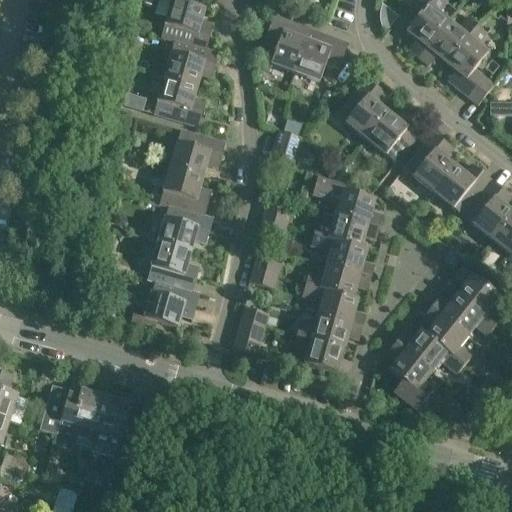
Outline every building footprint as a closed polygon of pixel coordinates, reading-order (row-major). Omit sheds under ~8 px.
[(205,52),(212,28),(201,25),(204,12),(187,7),(189,0),(158,0),(154,17),(166,20),(161,40),(175,44),(205,52)] [(285,0),(283,8),(294,11),(297,0),(285,0)] [(418,60),(448,23),(438,15),(447,4),(441,0),(417,0),(411,9),(420,16),(406,35),(416,43),(408,52),(418,60)] [(296,13),(308,17),(310,13),(306,5),(300,3),(296,13)] [(399,20),(383,8),(381,17),(381,24),(382,31),(389,33),(399,20)] [(310,32),(301,29),(273,19),(264,44),(277,49),(270,67),(294,76),(310,32)] [(446,67),(477,28),(467,21),(458,32),(448,23),(418,60),(428,69),(436,59),(446,67)] [(254,25),(249,38),(259,42),(264,29),(254,25)] [(467,100),(483,80),(474,72),(487,56),(477,47),(486,36),(477,28),(446,67),(455,74),(447,84),(467,100)] [(348,46),(311,33),(310,32),(294,76),(318,85),(325,67),(338,72),(348,46)] [(212,81),(219,56),(205,52),(175,44),(164,80),(196,89),(200,78),(212,81)] [(193,101),(196,89),(164,80),(153,117),(197,130),(205,105),(193,101)] [(467,100),(477,108),(493,88),(483,80),(467,100)] [(365,143),(387,116),(377,108),(385,98),(364,82),(335,119),(365,143)] [(324,97),(321,102),(323,107),(329,107),(332,102),(329,97),(324,97)] [(511,106),(490,107),(490,120),(511,119),(511,106)] [(424,130),(415,123),(404,113),(396,123),(387,116),(365,143),(395,166),(424,130)] [(286,122),(282,135),(301,141),(305,128),(286,122)] [(217,171),(225,146),(180,133),(170,171),(202,180),(205,168),(217,171)] [(295,166),(302,141),(301,141),(282,135),(278,134),(270,159),(290,165),(295,166)] [(452,152),(433,137),(431,136),(402,172),(433,196),(454,169),(444,162),(452,152)] [(462,220),(491,183),(471,167),(463,177),(454,169),(433,196),(462,220)] [(199,191),(202,180),(170,171),(161,207),(169,210),(212,222),(213,222),(204,219),(211,195),(199,191)] [(370,196),(378,186),(366,177),(359,187),(370,196)] [(349,190),(331,185),(316,181),(312,199),(337,206),(334,218),(379,231),(382,218),(370,215),(374,203),(348,196),(349,190)] [(492,243),(511,217),(511,215),(504,209),(511,199),(491,183),(462,220),(492,243)] [(205,247),(212,222),(169,210),(159,246),(190,255),(193,243),(205,247)] [(290,217),(284,216),(265,210),(262,222),(286,229),(290,217)] [(511,217),(492,243),(511,259),(511,217)] [(375,243),(379,231),(334,218),(330,231),(316,227),(313,237),(360,251),(363,240),(375,243)] [(283,243),(286,229),(262,222),(258,235),(283,243)] [(426,248),(434,238),(424,230),(422,232),(421,232),(415,239),(426,248)] [(366,253),(360,251),(313,237),(309,250),(329,256),(325,269),(370,282),(374,268),(362,265),(366,253)] [(187,267),(190,255),(159,246),(148,283),(155,285),(156,285),(157,284),(192,295),(198,270),(187,267)] [(281,267),(275,266),(256,260),(252,273),(277,280),(281,267)] [(367,293),(370,282),(325,269),(321,282),(308,278),(305,288),(357,303),(352,301),(355,290),(367,293)] [(490,310),(499,300),(462,271),(454,281),(464,289),(456,298),(495,330),(503,320),(490,310)] [(273,292),(277,280),(252,273),(249,285),(273,292)] [(129,330),(128,330),(154,337),(158,325),(176,331),(180,319),(192,322),(199,297),(192,295),(157,284),(156,285),(155,285),(144,322),(132,318),(129,330)] [(354,315),(357,303),(305,288),(302,300),(320,305),(316,317),(362,330),(365,318),(354,315)] [(488,339),(495,330),(456,298),(449,308),(439,301),(431,311),(468,341),(477,330),(488,339)] [(264,329),(268,317),(244,310),(240,323),(264,329)] [(461,351),(468,341),(431,311),(423,321),(432,329),(425,337),(464,368),(471,359),(461,351)] [(358,343),(362,330),(316,317),(312,331),(299,327),(296,338),(343,351),(346,340),(358,343)] [(240,323),(232,352),(244,356),(247,346),(258,349),(264,329),(240,323)] [(464,368),(425,337),(425,338),(420,334),(412,344),(403,336),(395,346),(432,375),(440,365),(456,377),(464,368)] [(340,364),(343,351),(296,338),(292,351),(307,355),(303,367),(348,380),(351,367),(340,364)] [(423,387),(432,375),(395,346),(387,357),(396,364),(388,374),(403,386),(394,398),(415,415),(432,394),(423,387)] [(57,370),(44,366),(40,380),(52,384),(57,370)] [(0,421),(20,428),(28,403),(16,399),(7,396),(12,381),(2,378),(5,370),(0,368),(0,421)] [(478,412),(494,393),(484,385),(468,404),(478,412)] [(55,438),(68,394),(52,389),(39,433),(55,438)] [(91,455),(106,401),(106,400),(105,401),(82,395),(82,394),(81,393),(80,397),(68,394),(53,448),(59,450),(58,451),(71,454),(75,439),(93,444),(90,455),(91,455)] [(489,421),(504,401),(494,393),(478,412),(489,421)] [(106,401),(91,455),(115,462),(108,486),(121,490),(137,433),(125,430),(131,408),(130,407),(130,408),(107,402),(107,401),(106,401)] [(20,428),(0,421),(0,446),(8,424),(20,428)] [(5,457),(1,469),(31,479),(35,468),(30,466),(30,465),(5,457)] [(30,480),(31,479),(1,469),(0,470),(0,482),(22,490),(22,489),(26,491),(30,480)] [(55,511),(70,511),(73,502),(60,498),(55,511)] [(426,511),(428,507),(415,503),(411,511),(426,511)]
